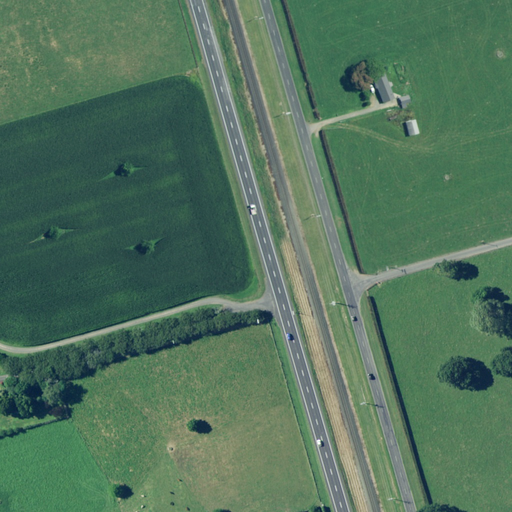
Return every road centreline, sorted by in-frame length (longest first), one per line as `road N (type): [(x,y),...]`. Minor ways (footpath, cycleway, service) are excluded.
road 1 (tertiary): [(264,0),(411,511)]
road 2 (primary): [(195,0),(342,511)]
road 3 (track): [(282,302),(192,308),(26,354),(0,348)]
road 4 (track): [(347,290),(511,244)]
